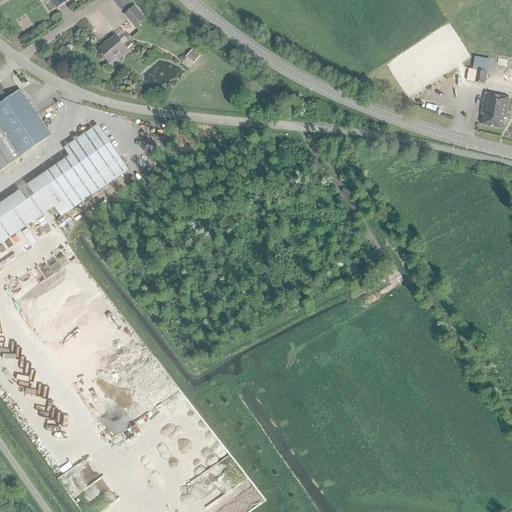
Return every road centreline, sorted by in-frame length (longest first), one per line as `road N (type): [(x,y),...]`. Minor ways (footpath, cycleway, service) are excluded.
road 1 (track): [(84,229),(185,360),(201,364),(384,264),(301,127)]
road 2 (tertiary): [(511,154),(310,82),(190,0)]
road 3 (unclassified): [(323,130),(113,103),(24,64),(0,43)]
road 4 (track): [(247,374),(186,392),(70,240),(84,229)]
